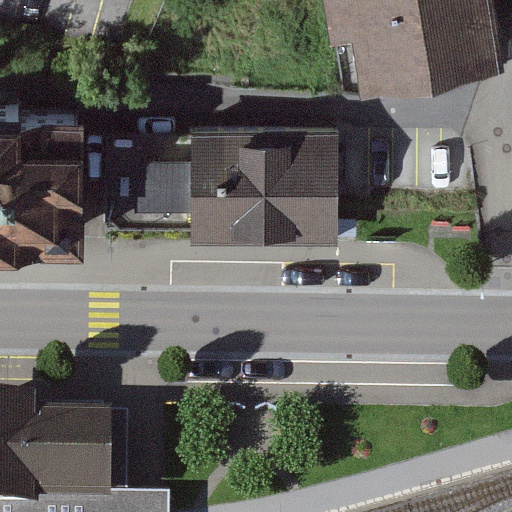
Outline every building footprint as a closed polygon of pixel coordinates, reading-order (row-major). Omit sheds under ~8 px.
[(511,25),(506,0),(336,0),(345,40),(373,34),(383,82),(511,53),(511,25)] [(115,197),(188,198),(189,108),(116,108),(115,197)] [(105,111),(0,112),(0,251),(89,249),(88,203),(107,203),(105,111)] [(345,126),(199,129),(201,245),(348,243),(345,126)] [(0,511),(169,511),(170,491),(128,491),(129,408),(37,409),(36,396),(0,395),(0,511)]
